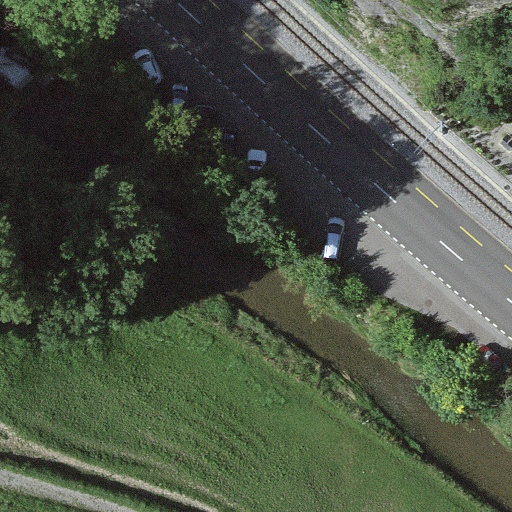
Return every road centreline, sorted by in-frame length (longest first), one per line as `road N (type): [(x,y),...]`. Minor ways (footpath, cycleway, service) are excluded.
road 1 (secondary): [(511,297),(177,0)]
road 2 (track): [(0,469),(138,511)]
